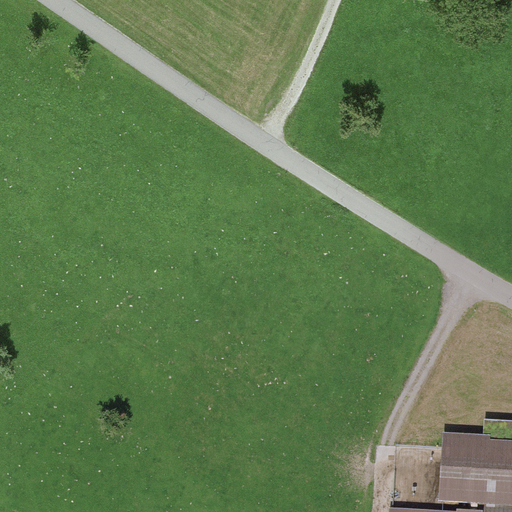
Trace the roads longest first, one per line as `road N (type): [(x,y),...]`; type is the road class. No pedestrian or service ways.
road 1 (tertiary): [(511,298),(264,144),(54,0)]
road 2 (track): [(264,144),(335,0)]
